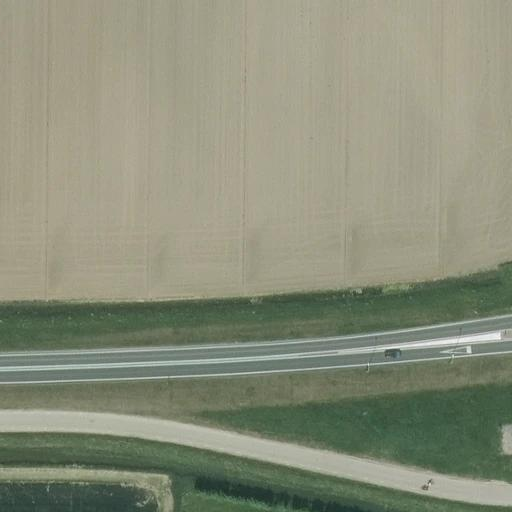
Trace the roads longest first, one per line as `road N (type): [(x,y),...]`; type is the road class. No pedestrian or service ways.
road 1 (unclassified): [(511,492),(82,420),(0,422)]
road 2 (trunk): [(379,350),(0,369)]
road 3 (trunk): [(511,321),(418,335),(379,350)]
road 4 (trunk): [(379,350),(511,346)]
